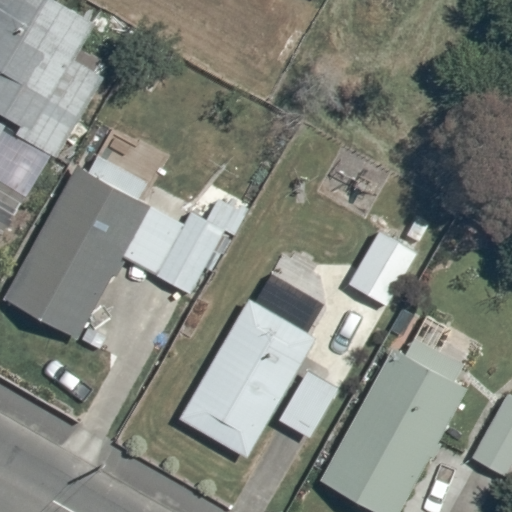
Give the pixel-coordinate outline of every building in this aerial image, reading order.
[(0,0),(0,58),(6,63),(0,72),(0,110),(32,130),(28,136),(64,159),(117,76),(88,58),(109,25),(70,0),(0,0)] [(86,147),(78,163),(9,301),(90,342),(131,259),(199,293),(231,229),(164,195),(167,188),(86,147)] [(385,227),(352,281),(398,309),(431,255),(425,251),(441,225),(420,213),(404,239),(385,227)] [(282,419),(314,368),(331,338),(307,324),(313,314),(265,286),(189,418),(259,458),(282,419)] [(419,354),(399,343),(326,485),(378,511),(409,511),(483,370),(426,341),(419,354)] [(349,390),(318,371),(287,421),(319,441),(349,390)] [(511,393),(477,459),(511,478),(511,393)]
